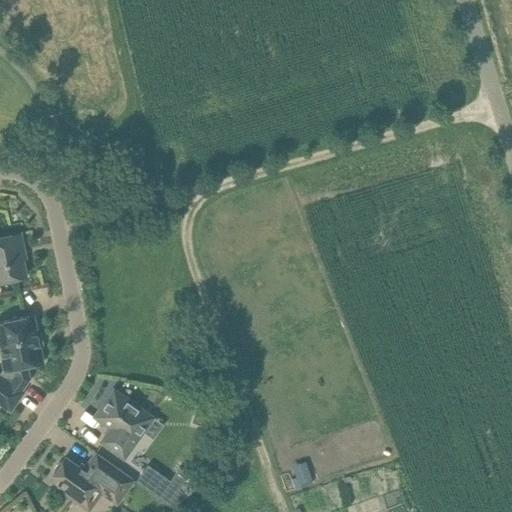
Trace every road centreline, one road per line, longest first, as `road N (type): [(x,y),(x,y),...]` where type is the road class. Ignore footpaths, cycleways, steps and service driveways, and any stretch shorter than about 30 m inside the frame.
road 1 (track): [(278,511),(184,239),(195,204),(236,181),(498,102)]
road 2 (residential): [(0,480),(70,389),(80,362),(51,202),(36,183),(0,171)]
road 3 (residential): [(511,146),(470,0)]
